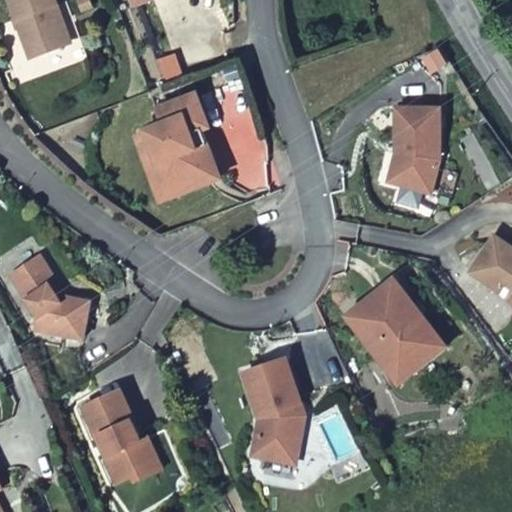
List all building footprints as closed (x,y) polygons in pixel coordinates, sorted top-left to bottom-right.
[(62,0),(14,0),(24,28),(27,27),(30,35),(27,35),(39,68),(78,53),(64,13),(67,12),(62,0)] [(197,101),(158,116),(164,131),(146,137),(159,169),(164,168),(173,191),(208,178),(199,154),(208,151),(202,135),(209,133),(197,101)] [(441,113),(396,112),(395,157),(401,158),(392,186),(431,196),(440,164),(441,113)] [(208,151),(199,154),(205,171),(215,167),(208,151)] [(401,158),(395,157),(387,185),(392,186),(401,158)] [(511,255),(494,243),(473,275),(485,283),(494,282),(505,289),(509,285),(511,287),(511,255)] [(17,280),(19,284),(49,265),(46,261),(17,280)] [(64,288),(49,265),(19,284),(44,322),(42,334),(88,343),(95,306),(67,300),(61,293),(64,288)] [(494,282),(485,283),(502,295),(505,289),(494,282)] [(394,283),(347,320),(390,376),(430,345),(406,316),(414,310),(394,283)] [(446,349),(414,310),(406,316),(430,345),(390,376),(398,386),(446,349)] [(286,362),(246,375),(261,421),(254,456),(281,461),(283,453),(293,447),(299,447),(304,417),(299,417),(296,406),(301,404),(286,362)] [(126,393),(88,410),(101,439),(106,438),(115,457),(110,459),(122,485),(138,478),(144,468),(149,466),(139,445),(145,442),(137,424),(139,422),(126,393)] [(153,439),(145,442),(139,445),(149,466),(144,468),(138,478),(141,483),(168,470),(153,439)] [(295,465),(299,447),(293,447),(283,453),(281,461),(295,465)] [(0,473),(0,511),(9,511),(1,495),(9,491),(0,473)]
